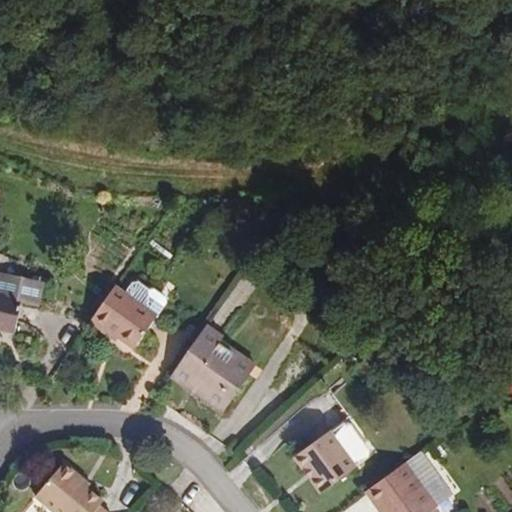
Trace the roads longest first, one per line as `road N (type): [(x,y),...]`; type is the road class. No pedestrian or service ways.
road 1 (track): [(511,125),(493,156),(357,170),(97,151),(0,126)]
road 2 (residential): [(237,511),(168,445),(62,416),(0,442)]
